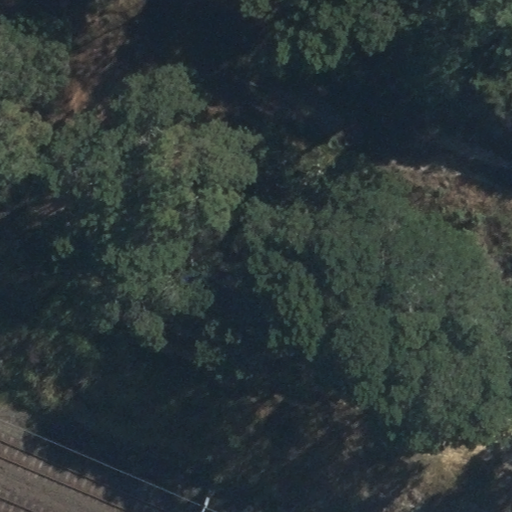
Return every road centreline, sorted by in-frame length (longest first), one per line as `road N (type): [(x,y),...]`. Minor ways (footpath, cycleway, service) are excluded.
road 1 (track): [(45,0),(79,99),(79,165),(107,266),(196,352),(391,392),(511,392)]
road 2 (track): [(61,0),(259,84),(511,167)]
